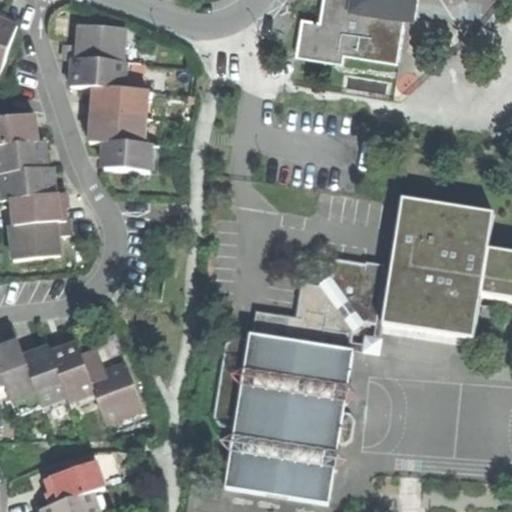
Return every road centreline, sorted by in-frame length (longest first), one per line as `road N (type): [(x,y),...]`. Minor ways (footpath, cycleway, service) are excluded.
road 1 (residential): [(0,311),(77,303),(98,290),(115,257),(114,222),(54,96),(42,46),(44,0)]
road 2 (unknown): [(256,77),(258,262)]
road 3 (track): [(0,473),(60,450),(172,448)]
road 4 (residential): [(125,0),(211,24),(233,21),(259,0)]
